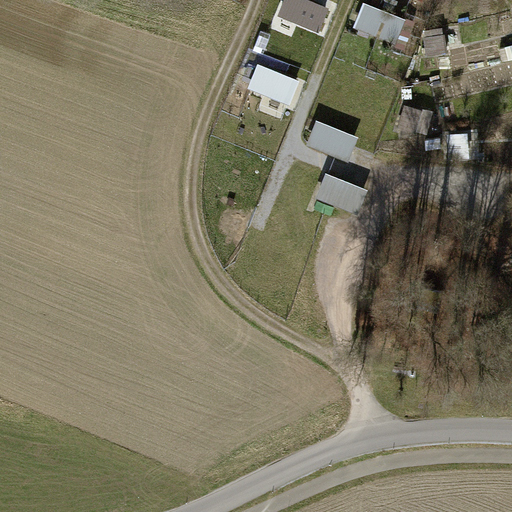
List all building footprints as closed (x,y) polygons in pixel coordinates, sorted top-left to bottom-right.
[(312,0),(283,0),(277,15),(319,32),(329,7),(312,0)] [(365,1),(354,26),(396,43),(406,18),(365,1)] [(426,38),(428,52),(446,50),(444,36),(426,38)] [(258,63),(247,88),(289,105),(299,80),(258,63)] [(401,125),(415,129),(421,110),(406,106),(401,125)] [(318,119),(308,144),(349,161),(359,136),(318,119)] [(469,130),(452,132),(454,154),(471,152),(469,130)] [(448,159),(450,147),(415,143),(414,156),(448,159)] [(327,172),(317,197),(358,214),(369,189),(327,172)]
